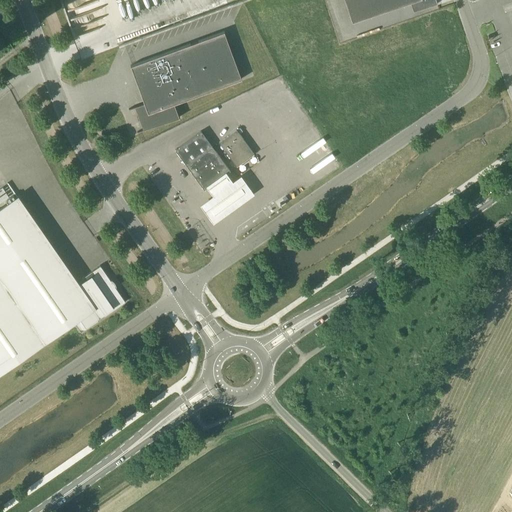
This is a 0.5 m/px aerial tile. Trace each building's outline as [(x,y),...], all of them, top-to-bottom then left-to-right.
[(344,0),(352,22),(410,2),(414,11),(437,3),(436,0),(344,0)] [(225,32),(224,31),(131,65),(144,103),(129,109),(135,107),(139,117),(143,129),(137,131),(138,132),(180,117),(180,116),(179,116),(174,103),(242,78),(241,77),(240,78),(241,78),(225,84),(211,48),(218,45),(215,35),(224,32),(225,32)] [(224,32),(215,35),(218,45),(211,48),(225,84),(241,78),(240,78),(241,77),(225,32),(224,32)] [(15,66),(8,67),(7,52),(0,52),(2,74),(15,73),(15,66)] [(301,124),(312,114),(308,110),(297,120),(301,124)] [(296,130),(294,132),(299,142),(323,129),(319,123),(299,134),(296,130)] [(237,166),(254,153),(236,129),(219,141),(237,166)] [(214,151),(211,147),(213,146),(201,130),(175,149),(187,165),(190,163),(193,167),(190,169),(204,189),(208,187),(227,172),(230,170),(216,150),(214,151)] [(216,225),(257,194),(244,177),(235,183),(227,172),(208,187),(214,196),(201,206),(216,225)] [(0,263),(0,372),(74,321),(82,331),(98,320),(96,317),(102,313),(104,316),(125,301),(100,265),(78,281),(44,233),(0,263)]
